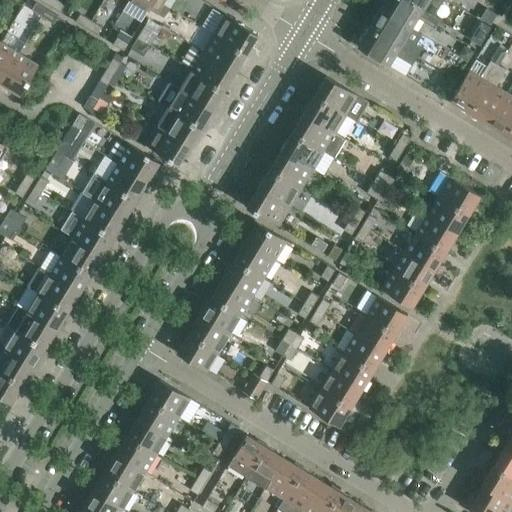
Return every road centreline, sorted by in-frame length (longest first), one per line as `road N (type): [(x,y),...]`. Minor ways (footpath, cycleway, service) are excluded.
road 1 (tertiary): [(211,185),(162,221),(0,487)]
road 2 (residential): [(140,348),(402,511)]
road 3 (residential): [(511,159),(304,34)]
road 4 (tertiary): [(42,511),(140,348)]
road 5 (tertiary): [(140,348),(202,246),(211,185)]
road 6 (tertiary): [(211,185),(304,34)]
